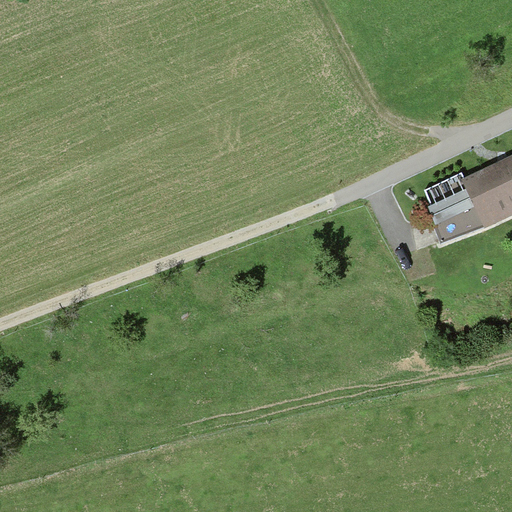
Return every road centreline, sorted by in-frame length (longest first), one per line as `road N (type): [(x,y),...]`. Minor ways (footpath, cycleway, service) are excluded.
road 1 (track): [(0,327),(466,138)]
road 2 (track): [(320,0),(388,124),(466,138)]
